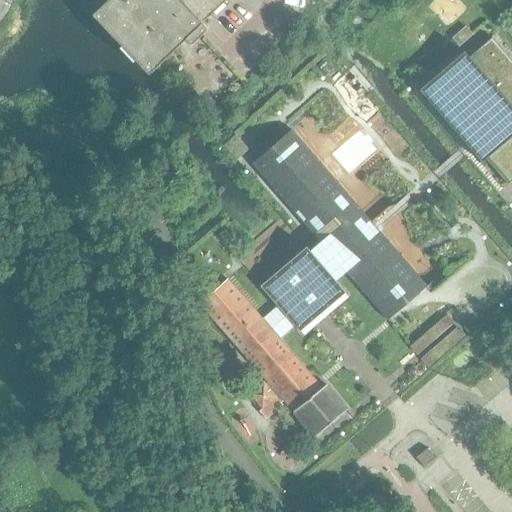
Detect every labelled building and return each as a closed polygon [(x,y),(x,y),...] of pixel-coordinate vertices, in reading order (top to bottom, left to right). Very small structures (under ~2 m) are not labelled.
[(107,0),(92,14),(135,60),(148,74),(202,23),(226,0),(107,0)] [(419,90),(458,135),(481,162),(485,159),(507,184),(511,180),(511,61),(491,37),(469,57),(464,51),(419,90)] [(200,302),(199,303),(268,383),(266,385),(263,383),(250,394),(262,408),(258,411),(265,419),(282,405),(280,402),(283,400),(314,437),(347,410),(326,384),(322,388),(299,361),(279,339),(294,326),(299,332),(312,321),(315,324),(325,315),(322,312),(345,292),(335,281),(345,272),(387,320),(389,319),(384,314),(421,282),(425,287),(427,286),(291,129),(290,130),(294,135),(257,167),(253,162),(251,164),(319,242),(309,250),(306,246),(260,286),(276,306),(262,319),(227,279),(226,280),(230,284),(204,307),(200,302)] [(223,145),(237,160),(249,149),(235,135),(223,145)] [(226,245),(232,239),(224,230),(218,235),(226,245)] [(428,448),(417,457),(424,467),(436,458),(428,448)]
